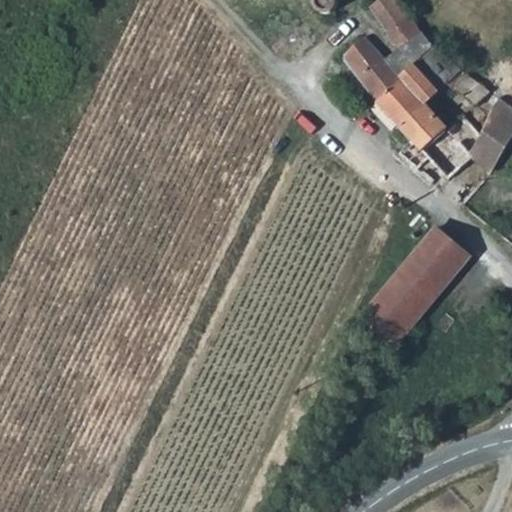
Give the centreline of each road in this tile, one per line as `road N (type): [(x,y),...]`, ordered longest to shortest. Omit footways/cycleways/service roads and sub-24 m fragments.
road 1 (residential): [(511,277),(292,91)]
road 2 (tertiary): [(511,440),(452,457),(365,511)]
